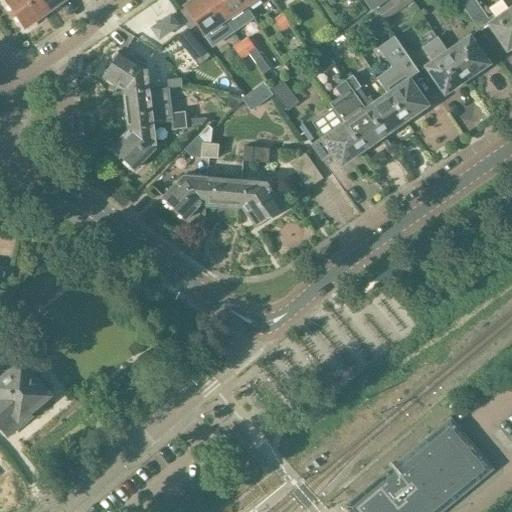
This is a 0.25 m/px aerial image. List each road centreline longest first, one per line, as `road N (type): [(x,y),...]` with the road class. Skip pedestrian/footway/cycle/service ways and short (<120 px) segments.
road 1 (tertiary): [(260,325),(511,145)]
road 2 (tertiary): [(260,325),(92,210),(0,164)]
road 3 (tertiary): [(58,511),(248,348),(260,325)]
